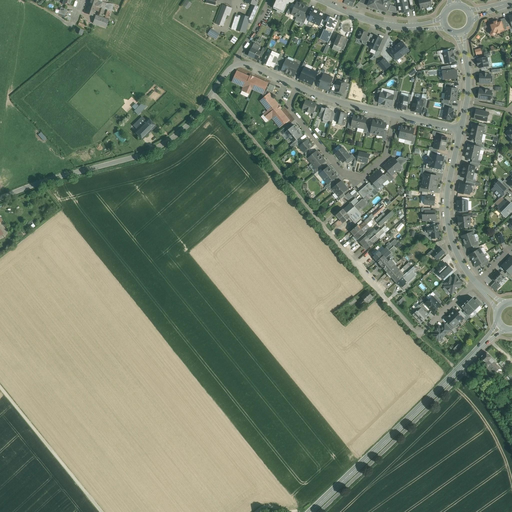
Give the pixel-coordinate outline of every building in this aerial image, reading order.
[(188,9),(192,3),(187,0),(186,0),(183,5),(188,9)] [(370,0),(368,6),(377,9),(378,8),(377,8),(380,0),(370,0)] [(380,0),(377,8),(378,8),(386,11),(390,1),(388,0),(380,0)] [(424,0),(418,0),(420,9),(426,8),(424,0)] [(224,3),(216,24),(223,26),(227,15),(229,15),(230,13),(233,7),(224,3)] [(294,9),(292,14),(294,15),(293,15),(297,17),(303,4),(299,3),(297,3),(294,9)] [(99,7),(88,4),(85,14),(92,16),(94,10),(98,11),(99,7)] [(306,6),(303,4),(297,17),(301,19),(301,18),(302,19),(303,19),(305,14),(308,7),(306,7),(306,6)] [(407,4),(398,6),(399,8),(400,12),(403,12),(406,11),(408,11),(407,6),(407,4)] [(254,5),(248,17),(248,22),(251,23),(259,7),(254,5)] [(285,9),(276,5),(273,11),(283,15),(285,9)] [(67,10),(60,7),(58,13),(65,16),(67,10)] [(310,17),(309,21),(314,23),(319,12),(314,10),(310,17)] [(319,12),(314,23),(319,25),(319,26),(322,19),(324,14),(319,12)] [(248,17),(241,15),(240,17),(236,30),(245,33),(248,22),(248,17)] [(240,17),(235,16),(231,29),(236,30),(240,17)] [(102,22),(94,20),(93,23),(106,27),(108,20),(103,18),(102,22)] [(328,23),(327,26),(326,26),(324,30),(332,33),(334,29),(337,21),(335,20),(331,18),(330,18),(330,20),(329,20),(328,23)] [(508,22),(506,18),(500,19),(501,21),(503,28),(506,27),(509,26),(508,22)] [(501,21),(497,22),(493,23),(493,24),(490,25),(492,31),(491,31),(491,33),(491,35),(493,36),(494,35),(495,33),(496,32),(497,34),(501,32),(500,31),(504,30),(507,29),(506,27),(503,28),(501,21)] [(219,34),(212,29),(208,34),(216,39),(219,34)] [(324,30),(321,37),(320,39),(324,41),(328,42),(332,33),(324,30)] [(368,33),(361,30),(359,34),(357,37),(358,37),(357,38),(359,38),(358,39),(362,41),(363,40),(364,41),(366,36),(368,33)] [(375,36),(370,34),(369,37),(367,41),(372,43),(375,36)] [(345,37),(339,35),(336,40),(334,45),(340,47),(345,37)] [(375,36),(372,43),(371,45),(373,46),(372,48),(376,51),(380,42),(379,41),(381,39),(377,37),(375,36)] [(346,38),(345,37),(340,47),(341,48),(344,49),(348,39),(346,38)] [(402,42),(396,47),(402,55),(404,54),(406,57),(411,53),(402,42)] [(402,55),(396,47),(394,49),(393,48),(392,48),(393,49),(390,52),(396,60),(402,55)] [(261,52),(252,48),(248,56),(258,60),(261,52)] [(450,52),(443,53),(443,54),(444,57),(445,58),(446,63),(454,61),(454,58),(454,54),(453,55),(452,51),(450,52)] [(279,55),(273,52),(271,54),(268,53),(266,57),(266,56),(265,58),(266,58),(264,62),(267,64),(267,65),(269,66),(270,65),(273,67),(274,64),(278,56),(279,55)] [(402,55),(396,60),(399,63),(406,57),(404,54),(402,55)] [(278,56),(274,64),(280,66),(283,60),(284,58),(278,56)] [(386,57),(378,63),(384,71),(392,65),(386,57)] [(487,57),(477,59),(478,61),(477,62),(478,65),(479,65),(479,68),(488,66),(487,57)] [(293,62),(286,59),(285,62),(283,68),(282,69),(284,70),(283,72),(288,74),(293,62)] [(299,65),(293,62),(288,74),(292,75),(293,74),(295,75),(295,74),(298,67),(299,65)] [(305,67),(303,72),(300,79),(306,82),(311,70),(305,67)] [(317,73),(311,70),(306,82),(312,84),(315,78),(317,73)] [(451,71),(443,71),(443,80),(457,78),(457,70),(451,71)] [(268,83),(253,77),(252,80),(250,80),(251,77),(237,71),(235,75),(236,76),(236,77),(234,76),(232,82),(244,87),(242,91),(249,94),(251,89),(263,94),(267,86),(268,83)] [(384,72),(373,81),(376,84),(382,78),(382,77),(386,74),(384,72)] [(324,89),(328,76),(323,74),(319,87),(324,89)] [(483,74),(480,74),(479,83),(491,84),(491,75),(487,74),(483,74)] [(333,78),(328,76),(324,89),(328,90),(333,78)] [(340,81),(339,81),(338,81),(335,92),(344,94),(346,83),(342,82),(342,81),(340,81)] [(488,90),(484,89),(484,90),(479,90),(478,99),(491,100),(492,91),(487,91),(488,90)] [(289,120),(279,109),(278,110),(276,108),(280,106),(269,93),(267,95),(264,97),(260,101),(268,111),(264,114),(269,120),(272,118),(280,128),(284,124),(284,123),(285,122),(286,123),(289,120)] [(385,105),(387,93),(384,93),(383,93),(381,93),(380,97),(379,102),(382,103),(382,104),(385,105)] [(387,93),(385,105),(388,105),(392,105),(393,100),(394,96),(393,96),(391,95),(391,94),(387,93)] [(400,96),(397,108),(405,109),(407,103),(408,98),(400,96)] [(416,98),(414,99),(411,111),(420,113),(421,107),(423,101),(421,101),(419,100),(419,99),(416,98)] [(316,104),(306,101),(303,109),(306,110),(306,111),(309,112),(310,112),(313,113),(316,104)] [(144,109),(141,106),(135,112),(138,115),(144,109)] [(325,109),(322,108),(321,113),(322,113),(320,117),(323,118),(323,120),(328,121),(328,120),(331,112),(331,110),(329,109),(329,108),(325,107),(325,109)] [(452,109),(445,107),(445,108),(444,115),(445,116),(444,119),(451,120),(451,118),(452,118),(453,112),(452,112),(453,109),(452,109)] [(485,112),(476,110),(474,119),(487,122),(489,113),(485,112)] [(342,113),(338,112),(337,114),(335,121),(339,122),(339,124),(340,125),(343,126),(344,125),(347,114),(342,113)] [(353,121),(351,126),(352,126),(358,127),(360,117),(354,115),(353,121)] [(156,126),(148,119),(145,122),(143,120),(143,119),(142,117),(139,120),(150,131),(156,126)] [(367,118),(360,117),(358,127),(364,129),(365,124),(367,118)] [(150,131),(139,120),(131,128),(142,139),(150,131)] [(372,128),(370,133),(371,133),(373,133),(373,134),(377,135),(380,121),(376,120),(376,121),(373,120),(372,128)] [(384,122),(380,121),(377,135),(381,136),(381,135),(383,135),(384,131),(386,123),(383,123),(384,122)] [(289,130),(285,132),(290,137),(299,130),(298,128),(297,129),(294,125),(289,130)] [(478,126),(473,125),(471,131),(482,134),(483,128),(483,127),(478,126)] [(286,126),(279,132),(282,135),(285,132),(289,130),(286,126)] [(408,127),(402,126),(400,132),(399,138),(405,139),(408,127)] [(414,129),(408,127),(405,139),(412,141),(414,129)] [(124,137),(118,130),(113,134),(120,141),(124,137)] [(300,131),(299,130),(290,137),(294,142),(297,140),(303,135),(300,132),(300,131)] [(482,134),(471,131),(470,138),(476,139),(481,140),(482,134)] [(41,132),(38,134),(44,140),(46,138),(41,132)] [(441,136),(437,135),(437,136),(435,142),(446,144),(447,141),(447,138),(441,136)] [(294,142),(290,145),(293,148),(297,145),(300,143),(297,140),(294,142)] [(304,143),(300,146),(300,147),(305,153),(313,146),(308,140),(304,143)] [(446,144),(435,142),(434,148),(438,149),(444,150),(445,147),(446,147),(446,144)] [(476,146),(468,144),(467,151),(479,154),(480,147),(481,147),(476,146)] [(350,156),(343,148),(336,153),(343,162),(345,160),(350,157),(350,156)] [(312,155),(308,158),(312,163),(321,156),(317,151),(312,155)] [(479,154),(467,151),(465,157),(473,159),(478,160),(479,154)] [(369,155),(359,152),(358,159),(358,161),(367,163),(369,155)] [(355,158),(352,154),(350,156),(350,157),(345,160),(348,164),(355,158)] [(428,161),(442,164),(443,157),(437,155),(431,154),(430,156),(429,156),(428,161)] [(325,161),(321,156),(312,163),(316,168),(320,166),(325,161)] [(408,159),(400,157),(396,160),(400,166),(408,159)] [(396,160),(394,158),(389,162),(396,171),(401,167),(400,166),(396,160)] [(442,164),(428,161),(427,166),(426,166),(433,167),(441,169),(442,164)] [(396,171),(389,162),(384,166),(388,172),(392,175),(396,171)] [(470,165),(464,164),(462,170),(473,173),(475,167),(475,166),(470,165)] [(328,167),(319,174),(324,179),(333,171),(331,169),(330,169),(328,167)] [(384,175),(380,170),(375,175),(382,183),(387,179),(384,175)] [(473,173),(462,170),(461,177),(467,178),(472,179),(473,173)] [(333,171),(324,179),(326,182),(328,184),(332,181),(337,177),(335,175),(335,174),(333,171)] [(392,175),(388,172),(386,173),(392,180),(394,178),(392,175)] [(392,180),(386,173),(384,175),(387,179),(390,182),(392,180)] [(431,175),(424,174),(423,181),(437,183),(438,176),(431,175)] [(382,183),(375,175),(370,179),(374,184),(377,188),(377,187),(382,183)] [(511,186),(508,182),(505,179),(503,182),(509,188),(511,186)] [(336,185),(332,189),(335,193),(345,185),(342,181),(336,185)] [(437,183),(423,181),(422,187),(422,188),(429,189),(436,190),(437,183)] [(495,186),(503,195),(504,194),(503,193),(503,192),(506,189),(498,182),(494,186),(495,186)] [(334,183),(327,189),(329,191),(332,189),(336,185),(334,183)] [(372,186),(369,183),(365,186),(370,193),(374,189),(372,186)] [(465,184),(460,183),(458,193),(463,194),(463,193),(469,194),(470,193),(472,192),(473,189),(471,187),(471,186),(465,184)] [(377,188),(374,184),(372,186),(374,189),(378,193),(380,190),(377,187),(377,188)] [(345,185),(335,193),(338,197),(339,197),(343,193),(348,189),(345,185)] [(503,195),(495,186),(492,190),(500,198),(501,197),(503,195)] [(370,193),(368,195),(370,197),(371,196),(373,198),(378,194),(374,189),(370,193)] [(343,193),(339,197),(338,197),(336,199),(338,201),(345,196),(343,193)] [(435,197),(425,196),(424,204),(434,205),(435,197)] [(500,198),(495,203),(498,205),(504,199),(501,197),(500,198)] [(355,198),(351,203),(354,206),(359,202),(355,198)] [(498,205),(497,206),(499,209),(506,203),(503,200),(504,199),(498,205)] [(359,202),(354,206),(358,210),(362,206),(363,207),(366,204),(365,203),(362,200),(359,202)] [(462,201),(457,201),(457,211),(462,211),(468,211),(468,201),(462,201)] [(511,204),(508,201),(506,203),(499,209),(502,212),(501,213),(506,217),(511,210),(511,203),(511,204)] [(343,209),(336,215),(340,219),(354,206),(351,203),(344,209),(343,209)] [(399,204),(393,210),(395,212),(402,206),(399,204)] [(354,206),(340,219),(343,223),(349,218),(350,218),(353,221),(360,216),(356,212),(358,210),(354,206)] [(384,218),(379,223),(381,225),(394,214),(391,211),(384,218)] [(431,211),(425,211),(425,212),(425,215),(423,215),(423,220),(436,220),(436,215),(436,211),(431,211)] [(463,217),(459,218),(459,221),(458,221),(459,221),(459,224),(460,227),(470,227),(469,222),(470,222),(469,217),(463,217)] [(358,225),(351,232),(354,236),(362,229),(367,224),(365,222),(359,226),(358,225)] [(427,228),(425,228),(425,229),(425,232),(426,233),(428,233),(428,234),(431,233),(432,238),(439,237),(437,226),(436,227),(427,228)] [(362,229),(354,236),(358,240),(365,233),(364,232),(362,229)] [(374,229),(367,235),(371,239),(376,234),(378,233),(376,231),(374,229)] [(468,234),(462,236),(464,242),(475,238),(474,235),(473,232),(468,234)] [(501,233),(496,236),(500,244),(505,241),(501,233)] [(367,235),(360,242),(364,246),(371,239),(367,235)] [(475,238),(464,242),(466,248),(472,246),(477,244),(476,241),(477,241),(475,238)] [(371,239),(364,246),(367,249),(374,243),(373,242),(371,239)] [(445,253),(439,247),(436,250),(432,254),(437,260),(445,253)] [(434,248),(427,254),(429,256),(432,254),(436,250),(434,248)] [(480,249),(475,252),(473,253),(471,254),(470,256),(473,261),(483,254),(480,249)] [(382,254),(379,252),(373,257),(377,261),(388,252),(386,250),(382,253),(383,254),(382,254)] [(388,252),(377,261),(381,266),(388,261),(386,258),(391,253),(389,251),(388,252)] [(483,254),(473,261),(476,265),(478,266),(480,265),(487,261),(487,260),(483,254)] [(388,261),(381,266),(387,272),(395,265),(390,259),(388,261)] [(444,264),(441,261),(431,270),(432,271),(436,268),(438,270),(444,264)] [(511,273),(511,266),(507,261),(502,266),(507,272),(511,275),(511,273)] [(452,270),(446,263),(444,264),(438,270),(436,272),(443,279),(452,270)] [(400,270),(392,277),(396,282),(406,273),(411,269),(406,264),(403,267),(403,268),(400,270)] [(395,265),(387,272),(392,278),(392,277),(400,270),(395,265)] [(406,273),(396,282),(401,287),(407,282),(407,283),(412,279),(409,275),(416,269),(414,267),(413,267),(411,269),(406,273)] [(504,277),(498,271),(491,278),(495,281),(498,284),(501,280),(502,280),(503,279),(504,278),(504,277)] [(450,276),(443,282),(446,285),(452,279),(450,276)] [(462,284),(455,276),(452,279),(446,285),(444,286),(447,289),(450,291),(452,293),(462,284)] [(498,284),(495,281),(491,286),(496,291),(500,286),(498,284)] [(373,297),(368,291),(362,297),(364,299),(360,302),(362,305),(366,302),(367,302),(373,297)] [(441,301),(435,295),(433,297),(439,304),(441,301)] [(432,297),(426,303),(433,312),(440,305),(439,304),(433,297),(432,297)] [(473,298),(469,301),(468,300),(461,306),(465,311),(469,315),(469,316),(470,315),(480,306),(480,305),(475,300),(473,298)] [(483,305),(477,298),(475,300),(480,305),(480,306),(481,307),(483,305)] [(422,308),(421,308),(418,311),(424,319),(428,315),(422,308)] [(458,312),(457,311),(454,310),(450,314),(459,323),(464,318),(458,312)] [(463,313),(460,310),(458,312),(464,318),(464,319),(466,316),(463,313)] [(418,311),(417,311),(413,315),(421,323),(425,319),(424,319),(418,311)] [(450,314),(447,318),(447,320),(448,322),(454,328),(459,323),(450,314)] [(454,328),(448,322),(446,324),(452,330),(454,328)] [(451,330),(445,324),(442,326),(442,327),(447,332),(448,333),(451,330)] [(442,327),(441,329),(438,329),(437,328),(434,331),(434,336),(438,341),(446,334),(447,332),(442,327)] [(453,348),(457,352),(462,346),(458,342),(453,348)] [(491,357),(486,352),(481,357),(483,360),(486,362),(492,368),(495,366),(491,363),(488,360),(491,357)] [(492,368),(486,362),(484,365),(487,367),(486,368),(493,374),(496,372),(492,368)] [(485,376),(480,371),(476,375),(481,380),(485,376)]
